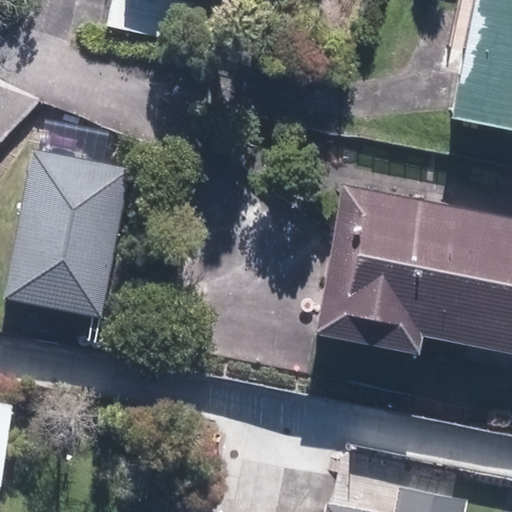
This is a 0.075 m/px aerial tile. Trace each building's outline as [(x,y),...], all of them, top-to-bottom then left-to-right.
[(186,0),(114,0),(109,27),(177,42),(186,0)] [(206,0),(283,17),(286,0),(206,0)] [(511,0),(473,0),(451,121),(511,132),(511,0)] [(0,134),(44,92),(0,86),(0,134)] [(127,166),(32,151),(9,297),(104,312),(127,166)] [(314,332),(424,353),(427,339),(511,354),(511,214),(342,183),(314,332)] [(0,455),(13,400),(0,397),(0,455)] [(318,511),(468,511),(473,492),(343,465),(336,500),(322,497),(318,511)]
